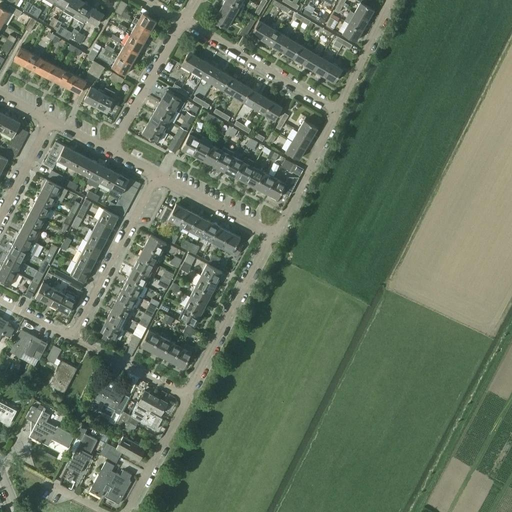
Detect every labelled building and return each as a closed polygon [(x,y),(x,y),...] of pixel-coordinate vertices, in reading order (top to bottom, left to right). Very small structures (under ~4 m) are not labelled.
[(73,17),(82,1),(80,0),(69,0),(65,6),(63,11),(73,17)] [(238,7),(225,0),(224,0),(219,10),(232,18),(238,7)] [(275,0),(273,4),(280,8),(282,4),(275,0)] [(82,1),(73,17),(84,23),(86,19),(93,7),(82,1)] [(121,1),(115,12),(128,19),(130,16),(123,11),(127,4),(121,1)] [(291,1),(289,5),(296,10),(299,6),(291,1)] [(360,2),(354,13),(367,20),(374,10),(360,2)] [(9,4),(6,10),(0,6),(0,20),(3,22),(9,12),(18,17),(22,12),(9,4)] [(282,4),(280,8),(287,13),(290,9),(282,4)] [(338,4),(334,11),(338,13),(342,6),(338,4)] [(33,5),(28,12),(32,14),(33,15),(37,7),(33,5)] [(259,5),(254,12),(258,15),(263,7),(259,5)] [(37,7),(33,15),(37,17),(41,10),(37,7)] [(86,19),(97,25),(104,13),(93,7),(86,19)] [(305,9),(303,13),(310,17),(312,13),(305,9)] [(232,18),(219,10),(213,21),(226,28),(232,18)] [(132,22),(136,24),(150,32),(156,20),(143,12),(139,19),(135,17),(132,22)] [(296,12),(294,16),(301,20),(303,16),(296,12)] [(312,13),(310,17),(317,22),(319,18),(320,17),(312,13)] [(354,13),(348,23),(361,31),(367,20),(354,13)] [(303,16),(301,20),(308,25),(310,21),(303,16)] [(53,17),(49,24),(53,27),(57,20),(53,17)] [(331,17),(326,24),(330,27),(334,20),(334,19),(331,17)] [(30,32),(37,21),(31,18),(25,29),(30,32)] [(246,26),(251,28),(255,21),(251,19),(246,26)] [(57,20),(53,27),(57,29),(62,22),(57,20)] [(259,20),(251,33),(262,39),(269,26),(259,20)] [(361,31),(348,23),(342,34),(355,41),(361,31)] [(150,32),(136,24),(130,34),(144,42),(150,32)] [(251,28),(246,26),(245,25),(239,34),(245,38),(251,28)] [(272,45),(280,32),(269,26),(262,39),(272,45)] [(324,28),(321,32),(329,37),(331,33),(324,28)] [(74,39),(78,32),(74,29),(70,37),(74,39)] [(53,40),(55,35),(49,32),(46,36),(53,40)] [(78,32),(74,39),(81,43),(85,36),(78,32)] [(282,51),(290,38),(280,32),(272,45),(282,51)] [(124,45),(137,53),(144,42),(130,34),(124,45)] [(335,40),(333,44),(340,48),(342,44),(344,40),(337,36),(335,40)] [(293,57),(300,44),(290,38),(282,51),(293,57)] [(352,45),(344,40),(342,44),(350,49),(352,45)] [(70,44),(68,49),(73,52),(76,47),(70,44)] [(303,64),(311,50),(300,44),(293,57),(303,64)] [(118,56),(131,64),(137,53),(124,45),(118,56)] [(25,66),(32,53),(20,47),(14,60),(25,66)] [(92,49),(88,57),(93,60),(97,52),(92,49)] [(313,70),(321,56),(311,50),(303,64),(313,70)] [(192,71),(199,57),(189,51),(181,64),(192,71)] [(36,71),(43,59),(32,53),(25,66),(36,71)] [(111,67),(125,75),(131,64),(118,56),(111,67)] [(324,76),(331,63),(321,56),(313,70),(324,76)] [(202,77),(210,64),(199,57),(192,71),(202,77)] [(43,59),(36,71),(47,77),(54,64),(43,59)] [(94,61),(87,72),(93,75),(99,64),(94,61)] [(331,63),(324,76),(334,82),(342,69),(331,63)] [(58,83),(65,70),(54,64),(47,77),(58,83)] [(99,64),(93,75),(94,76),(98,78),(105,67),(100,65),(99,64)] [(212,83),(220,70),(210,64),(202,77),(212,83)] [(65,70),(58,83),(69,88),(76,75),(65,70)] [(223,89),(230,76),(220,70),(212,83),(223,89)] [(121,85),(124,79),(113,72),(110,78),(121,85)] [(76,75),(69,88),(80,93),(86,81),(76,75)] [(233,95),(241,82),(230,76),(223,89),(233,95)] [(243,101),(251,88),(241,82),(233,95),(243,101)] [(96,106),(103,92),(91,86),(84,100),(96,106)] [(103,92),(96,106),(107,112),(109,107),(114,109),(120,98),(119,97),(115,95),(116,93),(105,87),(103,92)] [(181,88),(179,92),(186,96),(189,92),(181,88)] [(253,107),(261,94),(251,88),(243,101),(253,107)] [(160,102),(175,110),(181,99),(166,90),(160,102)] [(264,113),(272,100),(261,94),(253,107),(264,113)] [(202,100),(200,104),(207,108),(209,104),(202,100)] [(272,100),(264,113),(274,120),(282,107),(272,100)] [(175,110),(160,102),(154,112),(169,121),(175,110)] [(0,130),(1,131),(9,116),(0,111),(0,130)] [(169,121),(154,112),(148,123),(163,131),(169,121)] [(185,116),(192,120),(195,116),(187,112),(185,116)] [(223,112),(220,116),(228,120),(230,117),(223,112)] [(280,120),(284,122),(288,115),(284,113),(280,120)] [(15,132),(18,126),(20,122),(9,116),(1,131),(12,137),(15,132)] [(298,130),(311,138),(317,128),(304,120),(298,130)] [(163,131),(148,123),(142,133),(157,141),(163,131)] [(243,124),(241,128),(248,133),(251,129),(243,124)] [(18,126),(15,132),(26,138),(29,132),(18,126)] [(180,126),(177,131),(185,135),(187,131),(187,130),(180,126)] [(229,135),(233,128),(229,126),(225,133),(229,135)] [(191,129),(181,149),(192,154),(201,139),(202,135),(191,129)] [(292,141),(305,148),(311,138),(298,130),(292,141)] [(12,137),(23,143),(26,138),(15,132),(12,137)] [(257,133),(255,136),(262,141),(264,137),(257,133)] [(276,136),(272,133),(268,141),(272,143),(276,136)] [(23,143),(12,137),(9,143),(20,148),(23,143)] [(181,141),(174,137),(168,148),(175,152),(181,141)] [(250,147),(254,140),(250,138),(246,145),(250,147)] [(203,160),(211,144),(201,139),(192,154),(203,160)] [(56,141),(44,163),(53,168),(57,161),(61,162),(67,166),(75,151),(64,145),(56,141)] [(305,148),(292,141),(285,151),(298,159),(305,148)] [(20,148),(9,143),(7,148),(17,154),(20,148)] [(214,165),(222,150),(211,144),(203,160),(214,165)] [(2,146),(0,148),(0,150),(4,153),(15,159),(17,154),(7,148),(2,146)] [(222,150),(214,165),(224,171),(232,155),(234,152),(223,146),(222,150)] [(271,160),(275,152),(270,150),(267,158),(271,160)] [(75,151),(67,166),(78,171),(85,156),(75,151)] [(235,176),(243,161),(232,155),(224,171),(235,176)] [(85,156),(78,171),(88,177),(96,162),(85,156)] [(243,161),(235,176),(246,182),(254,166),(256,162),(245,156),(245,157),(243,161)] [(292,172),(295,164),(285,159),(281,166),(292,172)] [(96,162),(88,177),(99,182),(107,167),(96,162)] [(256,187),(264,172),(254,166),(246,182),(256,187)] [(107,167),(99,182),(110,188),(118,173),(107,167)] [(52,170),(48,177),(59,182),(62,175),(52,170)] [(264,172),(256,187),(267,193),(275,178),(264,172)] [(110,188),(107,193),(119,199),(121,194),(124,188),(127,183),(129,179),(118,173),(110,188)] [(43,186),(41,190),(55,198),(62,201),(68,190),(45,178),(42,185),(43,186)] [(290,194),(298,178),(288,178),(285,183),(275,178),(267,193),(278,199),(282,190),(290,194)] [(67,179),(64,185),(69,187),(70,188),(73,182),(72,182),(67,179)] [(73,182),(70,188),(75,190),(78,185),(73,182)] [(127,183),(124,188),(134,194),(135,194),(138,188),(137,188),(127,183)] [(124,188),(121,194),(131,199),(132,199),(135,194),(134,194),(124,188)] [(41,190),(35,200),(50,208),(55,198),(41,190)] [(93,193),(91,198),(97,201),(100,196),(93,193)] [(121,194),(119,199),(129,204),(129,205),(132,199),(131,199),(121,194)] [(88,207),(91,202),(85,199),(82,205),(88,207)] [(119,199),(116,204),(126,210),(129,205),(129,204),(119,199)] [(35,200),(30,211),(45,218),(50,208),(35,200)] [(75,200),(72,206),(77,209),(80,203),(75,200)] [(110,201),(108,207),(123,215),(124,215),(126,210),(116,204),(110,201)] [(167,206),(160,219),(166,222),(168,219),(178,224),(179,225),(187,209),(186,209),(176,203),(173,210),(167,206)] [(103,208),(98,219),(112,227),(118,216),(103,208)] [(187,209),(179,225),(189,230),(197,214),(187,209)] [(30,211),(24,222),(39,229),(45,218),(30,211)] [(200,236),(208,220),(197,214),(189,230),(200,236)] [(77,216),(74,221),(79,224),(82,218),(77,216)] [(98,219),(92,230),(107,238),(112,227),(98,219)] [(210,241),(218,226),(208,220),(200,236),(210,241)] [(24,222),(19,232),(33,240),(39,229),(24,222)] [(69,225),(63,222),(61,227),(66,230),(69,225)] [(221,247),(229,231),(218,226),(210,241),(221,247)] [(58,233),(63,235),(66,230),(61,227),(58,233)] [(92,230),(86,241),(101,248),(107,238),(92,230)] [(170,231),(166,239),(170,241),(174,233),(170,231)] [(229,231),(221,247),(232,253),(233,251),(238,254),(242,246),(237,243),(240,237),(229,231)] [(13,243),(13,244),(28,251),(34,254),(39,244),(33,240),(19,232),(13,243)] [(174,233),(170,241),(174,243),(178,235),(174,233)] [(166,242),(151,234),(145,245),(160,253),(166,242)] [(66,237),(63,242),(69,245),(71,239),(66,237)] [(86,241),(81,252),(96,259),(101,248),(86,241)] [(61,247),(60,248),(66,250),(69,245),(63,242),(63,243),(61,247)] [(13,244),(8,254),(22,261),(28,251),(13,244)] [(52,244),(49,249),(55,252),(58,247),(58,246),(52,244)] [(139,256),(155,264),(160,253),(145,245),(139,256)] [(49,249),(47,254),(52,257),(55,252),(49,249)] [(81,252),(75,262),(90,270),(96,259),(81,252)] [(8,254),(2,264),(17,272),(22,261),(8,254)] [(155,264),(139,256),(134,266),(149,275),(155,264)] [(54,258),(52,264),(57,267),(60,261),(54,258)] [(44,260),(38,270),(44,273),(49,262),(44,260)] [(184,260),(182,264),(190,268),(192,264),(191,264),(184,260)] [(75,262),(70,273),(85,281),(90,270),(75,262)] [(2,264),(0,268),(0,278),(2,279),(10,283),(11,284),(16,273),(17,272),(2,264)] [(182,264),(180,268),(188,272),(190,269),(190,268),(182,264)] [(222,272),(206,264),(201,275),(216,283),(222,272)] [(149,275),(134,266),(128,277),(144,285),(149,275)] [(38,270),(35,276),(41,279),(44,273),(38,270)] [(163,276),(161,280),(168,284),(170,280),(173,274),(166,270),(163,276)] [(216,283),(201,275),(195,285),(210,294),(216,283)] [(144,285),(128,277),(123,288),(138,296),(144,285)] [(72,278),(69,284),(80,290),(83,284),(83,283),(72,278)] [(32,281),(26,292),(32,295),(38,284),(32,281)] [(42,282),(34,297),(45,303),(53,288),(42,282)] [(171,285),(169,290),(177,294),(179,290),(171,285)] [(210,294),(195,285),(189,296),(205,304),(210,294)] [(56,308),(64,293),(53,288),(45,303),(56,308)] [(138,296),(123,288),(117,299),(133,307),(138,296)] [(66,290),(64,293),(56,308),(67,314),(75,299),(76,296),(66,290)] [(205,304),(189,296),(184,307),(199,315),(205,304)] [(152,298),(150,302),(157,306),(159,301),(152,298)] [(133,307),(117,299),(112,309),(127,317),(133,307)] [(162,303),(159,308),(160,308),(167,312),(170,307),(162,303)] [(178,317),(194,325),(199,315),(184,307),(178,317)] [(127,317),(112,309),(106,320),(122,328),(127,317)] [(0,317),(0,336),(1,334),(2,335),(3,334),(9,337),(13,329),(6,326),(8,322),(0,317)] [(109,342),(112,337),(116,339),(122,328),(106,320),(100,331),(105,333),(102,338),(109,342)] [(138,323),(133,334),(134,334),(141,338),(146,327),(139,323),(138,323)] [(186,335),(190,327),(186,325),(182,333),(186,335)] [(12,347),(10,351),(21,357),(24,351),(38,359),(47,343),(22,329),(12,347)] [(148,330),(140,345),(151,351),(159,335),(148,330)] [(127,345),(135,349),(141,338),(134,334),(127,345)] [(159,335),(151,351),(162,356),(170,341),(159,335)] [(172,362),(180,346),(170,341),(162,356),(172,362)] [(53,344),(46,358),(54,363),(61,349),(53,344)] [(189,362),(187,361),(191,352),(180,346),(172,362),(183,368),(184,367),(186,368),(189,362)] [(62,361),(50,385),(63,392),(75,368),(62,361)] [(103,381),(94,398),(100,401),(101,400),(104,401),(103,403),(100,410),(111,417),(114,412),(115,409),(123,394),(124,392),(113,386),(115,382),(111,379),(108,384),(103,381)] [(0,384),(0,420),(8,424),(14,412),(3,406),(4,405),(0,402),(0,385),(0,384)] [(145,390),(137,403),(151,410),(152,409),(161,414),(167,402),(145,390)] [(115,409),(114,412),(120,414),(129,397),(123,394),(115,409)] [(128,414),(123,425),(128,427),(131,422),(136,425),(137,425),(139,420),(156,429),(162,418),(150,412),(151,410),(137,403),(134,409),(131,415),(128,414)] [(32,405),(26,418),(31,420),(31,421),(36,423),(30,435),(48,445),(52,438),(68,447),(74,435),(57,426),(57,427),(47,422),(45,421),(48,414),(44,412),(46,408),(40,404),(38,408),(33,406),(32,405)] [(123,425),(128,414),(123,411),(117,422),(123,425)] [(131,422),(128,427),(134,431),(136,425),(131,422)] [(83,424),(76,437),(81,440),(82,439),(85,433),(88,427),(83,424)] [(97,431),(95,436),(103,440),(105,435),(97,431)] [(97,439),(85,433),(82,439),(81,440),(67,466),(75,470),(80,473),(82,470),(81,470),(88,458),(90,459),(89,460),(90,460),(92,455),(89,454),(97,439)] [(111,445),(108,451),(119,457),(119,456),(122,452),(139,461),(146,448),(138,443),(134,441),(123,435),(116,448),(111,445)] [(101,442),(96,451),(100,453),(104,444),(101,442)] [(104,444),(100,453),(105,456),(108,451),(111,445),(106,442),(104,444)] [(108,451),(105,456),(116,462),(119,457),(108,451)] [(101,468),(89,490),(100,497),(104,490),(105,489),(103,488),(106,484),(108,485),(111,481),(116,472),(112,470),(115,464),(106,460),(101,468)] [(106,492),(104,496),(119,503),(131,481),(129,479),(132,474),(123,469),(120,474),(116,472),(111,481),(108,485),(111,487),(109,491),(107,490),(106,492)]
